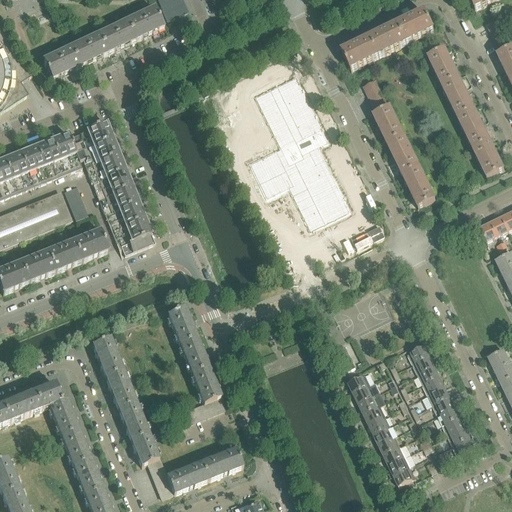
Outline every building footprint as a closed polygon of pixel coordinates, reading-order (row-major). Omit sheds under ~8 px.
[(180,0),(156,0),(167,24),(187,15),(180,0)] [(468,0),(475,14),(477,14),(477,13),(503,0),(468,0)] [(127,25),(136,44),(164,31),(158,18),(156,13),(156,14),(155,12),(127,25)] [(425,15),(414,21),(398,28),(408,47),(434,34),(425,15)] [(492,35),(503,30),(506,28),(504,22),(489,29),(492,35)] [(108,58),(124,50),(136,44),(127,25),(98,38),(108,58)] [(0,119),(2,117),(5,114),(29,98),(21,87),(31,80),(31,81),(32,80),(24,71),(16,61),(10,50),(5,38),(1,27),(0,27),(0,119)] [(370,43),(370,44),(379,62),(408,47),(398,28),(370,43)] [(503,30),(492,35),(494,41),(506,35),(503,30)] [(506,35),(494,41),(497,46),(508,41),(506,35)] [(71,51),(80,71),(108,58),(98,38),(71,51)] [(508,41),(497,46),(499,51),(511,46),(508,41)] [(379,62),(370,44),(370,43),(343,56),(342,56),(351,76),(353,75),(352,75),(379,62)] [(502,57),(511,51),(511,48),(511,46),(499,51),(502,57)] [(80,71),(71,51),(43,64),(52,84),(80,71)] [(511,88),(511,87),(511,51),(502,57),(497,59),(511,88)] [(443,90),(460,82),(446,53),(429,62),(443,90)] [(280,150),(249,165),(266,200),(288,190),(309,234),(349,215),(317,149),(327,144),(295,78),(254,98),(280,150)] [(443,90),(458,121),(475,113),(460,82),(443,90)] [(379,90),(376,84),(365,90),(368,95),(379,90)] [(368,95),(370,101),(382,95),(379,90),(368,95)] [(370,101),(373,106),(384,101),(382,95),(370,101)] [(373,106),(375,112),(387,106),(384,101),(373,106)] [(375,112),(378,117),(390,112),(387,106),(375,112)] [(388,148),(405,140),(391,111),(390,112),(378,117),(374,119),(388,148)] [(458,121),(473,153),(491,145),(475,113),(458,121)] [(106,126),(103,127),(87,134),(88,135),(77,140),(79,142),(86,162),(94,159),(91,151),(113,142),(106,126)] [(52,144),(53,147),(61,165),(65,164),(71,161),(77,159),(72,145),(69,137),(52,144)] [(420,171),(405,140),(388,148),(403,180),(420,171)] [(79,165),(83,163),(86,162),(79,142),(72,145),(77,159),(79,165)] [(116,150),(113,142),(91,151),(94,159),(116,150)] [(45,147),(46,150),(53,169),(59,166),(61,165),(53,147),(52,144),(45,147)] [(473,153),(487,182),(504,173),(491,145),(473,153)] [(36,150),(38,154),(45,172),(47,171),(53,169),(46,150),(45,147),(36,150)] [(20,157),(22,160),(29,178),(35,176),(41,174),(45,172),(38,154),(36,150),(20,157)] [(119,158),(116,150),(94,159),(97,165),(98,167),(119,158)] [(29,178),(22,160),(20,157),(13,160),(21,181),(23,181),(29,178)] [(122,166),(119,158),(98,167),(99,171),(101,175),(122,166)] [(64,178),(70,176),(76,173),(82,171),(79,165),(77,159),(71,161),(65,164),(61,165),(59,166),(53,169),(58,181),(64,178)] [(83,163),(85,169),(97,165),(94,159),(86,162),(83,163)] [(21,181),(13,160),(5,163),(13,185),(17,183),(21,181)] [(0,165),(0,174),(5,188),(11,186),(13,185),(5,163),(0,165)] [(97,165),(85,169),(87,176),(99,171),(98,167),(97,165)] [(125,174),(122,166),(101,175),(102,177),(104,183),(125,174)] [(52,183),(58,181),(53,169),(47,171),(52,183)] [(46,185),(52,183),(47,171),(45,172),(41,174),(46,185)] [(87,176),(89,182),(102,177),(101,175),(99,171),(87,176)] [(436,203),(420,171),(403,180),(419,211),(436,203)] [(40,188),(46,185),(41,174),(35,176),(40,188)] [(129,182),(125,174),(104,183),(106,188),(107,191),(129,182)] [(34,190),(40,188),(35,176),(29,178),(34,190)] [(89,182),(92,188),(104,183),(102,177),(89,182)] [(28,193),(34,190),(29,178),(23,181),(28,193)] [(22,195),(28,193),(23,181),(21,181),(17,183),(22,195)] [(132,190),(129,182),(107,191),(109,194),(110,199),(132,190)] [(16,198),(22,195),(17,183),(13,185),(11,186),(16,198)] [(92,188),(94,193),(106,188),(104,183),(92,188)] [(10,200),(16,198),(11,186),(5,188),(10,200)] [(0,191),(4,202),(10,200),(5,188),(0,190),(0,191)] [(94,193),(97,199),(109,194),(107,191),(106,188),(94,193)] [(135,198),(132,190),(110,199),(111,201),(114,207),(135,198)] [(97,199),(99,205),(111,201),(110,199),(109,194),(97,199)] [(59,198),(0,222),(0,254),(70,225),(59,198)] [(138,206),(135,198),(114,207),(116,213),(117,215),(138,206)] [(99,205),(102,212),(114,207),(111,201),(99,205)] [(142,214),(138,206),(117,215),(116,213),(110,215),(113,223),(116,221),(116,222),(122,219),(123,221),(142,214)] [(107,216),(110,215),(116,213),(114,207),(102,212),(104,217),(107,216)] [(145,222),(142,214),(123,221),(122,219),(116,222),(117,224),(114,225),(117,233),(145,222)] [(511,216),(501,221),(509,236),(511,234),(511,216)] [(509,236),(501,221),(491,227),(498,241),(509,236)] [(145,222),(117,233),(114,234),(111,235),(121,261),(152,248),(154,245),(145,222)] [(498,241),(491,227),(480,232),(487,246),(498,241)] [(109,255),(108,253),(100,235),(73,245),(82,266),(109,255)] [(73,245),(47,256),(55,277),(82,266),(73,245)] [(24,266),(21,267),(29,287),(55,277),(47,256),(24,266)] [(511,288),(511,258),(497,265),(509,290),(511,288)] [(18,268),(0,275),(0,290),(3,298),(29,287),(21,267),(18,268)] [(168,319),(180,349),(198,342),(185,312),(168,319)] [(106,381),(123,374),(110,342),(92,349),(106,381)] [(198,342),(180,349),(192,379),(209,372),(198,342)] [(413,369),(430,360),(425,350),(408,358),(413,369)] [(346,351),(338,354),(348,375),(356,371),(346,351)] [(489,362),(501,387),(511,381),(511,370),(504,355),(489,362)] [(418,379),(435,371),(430,360),(413,369),(418,379)] [(423,389),(440,381),(435,371),(418,379),(423,389)] [(208,407),(214,404),(220,402),(221,401),(209,372),(192,379),(204,409),(208,407)] [(136,406),(123,374),(106,381),(118,413),(136,406)] [(354,398),(371,389),(365,379),(348,387),(354,398)] [(428,399),(445,391),(440,381),(423,389),(428,399)] [(511,381),(501,387),(511,409),(511,381)] [(359,408),(380,397),(375,387),(371,389),(354,398),(359,408)] [(42,414),(49,411),(63,406),(62,405),(55,388),(34,396),(42,414)] [(445,391),(428,399),(433,410),(450,401),(445,391)] [(10,427),(42,414),(34,396),(3,409),(10,427)] [(380,397),(359,408),(364,418),(381,410),(385,408),(380,397)] [(438,420),(455,412),(450,401),(433,410),(438,420)] [(224,413),(220,402),(214,404),(219,416),(224,413)] [(49,411),(60,439),(78,432),(67,403),(62,405),(63,406),(49,411)] [(208,407),(213,418),(219,416),(214,404),(208,407)] [(149,438),(136,406),(118,413),(131,445),(149,438)] [(202,409),(207,420),(213,418),(208,407),(204,409),(202,409)] [(0,430),(10,427),(3,409),(0,409),(0,430)] [(207,420),(202,409),(197,411),(201,422),(207,420)] [(369,428),(386,420),(381,410),(364,418),(369,428)] [(201,422),(197,411),(191,414),(195,425),(201,422)] [(443,430),(460,422),(455,412),(438,420),(443,430)] [(185,416),(189,427),(195,425),(191,414),(185,416)] [(189,427),(185,416),(184,416),(177,419),(182,431),(190,428),(189,427)] [(386,420),(369,428),(374,439),(391,430),(386,420)] [(460,422),(443,430),(448,440),(465,432),(460,422)] [(379,449),(396,440),(391,430),(374,439),(379,449)] [(60,439),(73,470),(91,463),(78,432),(60,439)] [(465,432),(448,440),(453,451),(470,442),(465,432)] [(159,463),(149,438),(131,445),(141,470),(148,468),(159,463)] [(384,459),(401,451),(396,440),(379,449),(384,459)] [(470,442),(453,451),(458,461),(475,453),(470,442)] [(389,469),(410,459),(405,449),(401,451),(384,459),(389,469)] [(201,467),(208,485),(243,471),(236,453),(201,467)] [(394,480),(411,471),(415,469),(410,459),(389,469),(394,480)] [(0,494),(2,499),(20,491),(7,461),(0,464),(0,494)] [(436,464),(438,468),(441,474),(446,471),(441,461),(436,464)] [(73,470),(85,500),(103,492),(91,463),(73,470)] [(160,463),(159,463),(148,468),(150,474),(162,469),(160,463)] [(438,475),(433,465),(427,468),(432,478),(438,475)] [(208,485),(201,467),(167,481),(169,486),(171,492),(174,498),(208,485)] [(152,480),(164,475),(162,469),(150,474),(152,480)] [(411,471),(394,480),(399,490),(416,482),(411,471)] [(155,485),(167,481),(164,475),(152,480),(155,485)] [(157,491),(169,486),(167,481),(155,485),(157,491)] [(159,497),(171,492),(169,486),(157,491),(159,497)] [(27,511),(20,491),(2,499),(7,511),(27,511)] [(110,511),(103,492),(85,500),(89,511),(110,511)] [(162,503),(174,498),(171,492),(159,497),(162,503)]
